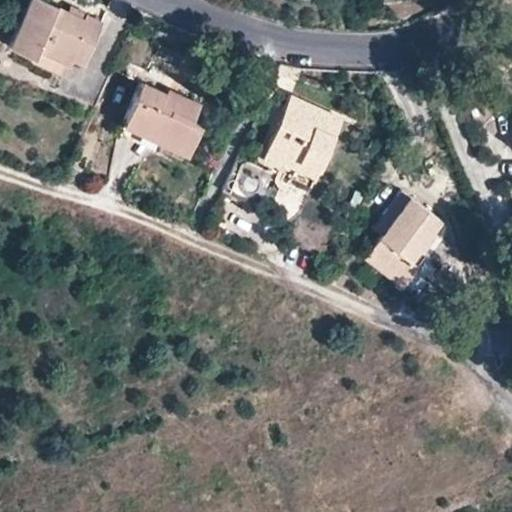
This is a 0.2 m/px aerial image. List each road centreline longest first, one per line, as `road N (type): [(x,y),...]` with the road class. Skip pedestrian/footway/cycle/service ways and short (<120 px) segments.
road 1 (track): [(0,172),(192,237),(387,317)]
road 2 (residential): [(511,26),(400,46),(340,47),(269,39),(166,0)]
